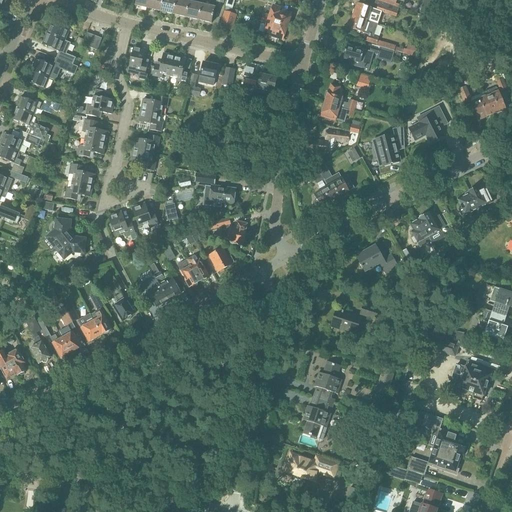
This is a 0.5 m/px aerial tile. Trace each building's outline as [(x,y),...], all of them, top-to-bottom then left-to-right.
[(148,9),(149,0),(136,0),(135,6),(148,9)] [(149,0),(148,9),(160,12),(163,0),(149,0)] [(163,0),(160,12),(173,15),(176,0),(163,0)] [(183,0),(176,0),(173,15),(186,18),(189,1),(183,0)] [(234,0),(227,0),(226,7),(232,9),(235,0),(234,0)] [(424,0),(420,13),(428,16),(433,0),(424,0)] [(189,1),(186,18),(198,21),(202,4),(189,1)] [(357,4),(353,16),(378,25),(382,12),(396,17),(399,9),(379,2),(377,10),(357,4)] [(202,4),(198,21),(211,24),(215,7),(202,4)] [(262,20),(287,27),(291,14),(279,10),(280,8),(273,6),(270,16),(264,14),(262,20)] [(229,9),(228,13),(224,12),(219,28),(232,32),(237,16),(236,15),(238,11),(229,9)] [(377,45),(378,41),(379,38),(374,37),(374,35),(377,36),(380,27),(377,26),(378,25),(353,16),(349,29),(368,35),(366,42),(377,45)] [(287,27),(262,20),(261,24),(267,26),(264,34),(283,40),(287,27)] [(65,41),(71,44),(71,43),(65,41),(70,29),(53,22),(48,34),(65,41)] [(87,33),(84,40),(83,44),(95,49),(100,38),(87,33)] [(65,41),(48,34),(43,44),(60,52),(57,60),(77,68),(78,67),(73,65),(76,58),(67,54),(71,44),(65,41)] [(350,34),(349,39),(360,42),(362,38),(350,34)] [(83,44),(84,40),(79,38),(76,44),(82,47),(83,44)] [(378,41),(377,47),(380,48),(395,52),(395,51),(395,49),(396,47),(396,46),(378,41)] [(408,45),(405,55),(414,57),(414,56),(417,57),(419,49),(417,49),(418,45),(415,45),(414,47),(408,45)] [(395,52),(380,48),(379,50),(371,48),(370,52),(364,50),(364,51),(347,46),(344,59),(351,61),(350,65),(369,71),(374,54),(378,55),(377,59),(391,63),(395,52)] [(129,67),(128,73),(139,76),(140,73),(145,74),(148,63),(142,61),(145,49),(134,47),(129,67)] [(170,76),(174,56),(164,54),(161,66),(155,64),(152,76),(162,78),(163,75),(170,76)] [(174,56),(170,76),(177,78),(176,82),(186,84),(189,72),(183,71),(186,58),(174,56)] [(32,71),(49,79),(49,78),(55,80),(60,69),(74,75),(77,68),(57,60),(54,66),(37,59),(32,71)] [(222,66),(204,62),(199,82),(214,86),(217,73),(221,74),(222,66)] [(409,66),(400,64),(396,78),(405,81),(409,66)] [(222,85),(232,87),(235,70),(225,68),(222,85)] [(247,78),(251,79),(251,80),(258,82),(257,88),(266,90),(265,91),(272,92),(272,91),(274,91),(277,78),(270,77),(269,77),(260,75),(252,73),(252,72),(245,70),(244,77),(247,77),(247,78)] [(49,79),(32,71),(27,82),(45,89),(49,79)] [(195,88),(198,75),(191,74),(188,94),(200,97),(202,89),(195,88)] [(366,89),(368,80),(369,77),(362,75),(362,78),(359,87),(366,89)] [(507,90),(503,79),(497,82),(501,92),(507,90)] [(347,110),(354,113),(357,103),(349,100),(348,104),(341,102),(343,95),(338,94),(340,88),(331,85),(329,91),(328,91),(328,92),(326,92),(325,97),(326,97),(325,104),(339,108),(347,110)] [(94,97),(93,96),(92,106),(88,105),(86,115),(98,118),(99,112),(111,114),(114,100),(105,99),(106,92),(95,90),(94,97)] [(468,92),(461,94),(465,105),(471,102),(468,92)] [(498,93),(485,98),(492,114),(505,109),(498,93)] [(143,99),(141,111),(161,116),(163,108),(166,108),(168,99),(156,96),(155,102),(143,99)] [(40,110),(51,115),(53,111),(57,112),(60,106),(43,99),(41,103),(33,100),(32,102),(21,97),(19,101),(17,101),(15,105),(17,107),(16,108),(34,115),(37,108),(40,110)] [(492,114),(485,98),(472,104),(479,120),(492,114)] [(339,108),(325,104),(321,117),(335,121),(336,120),(345,123),(347,116),(345,115),(347,110),(339,108)] [(34,115),(16,108),(12,119),(29,126),(34,115)] [(445,121),(439,108),(431,112),(432,114),(428,116),(427,114),(417,119),(419,124),(409,129),(415,142),(426,136),(429,142),(430,144),(432,143),(437,141),(445,137),(438,124),(445,121)] [(161,116),(141,111),(139,122),(150,124),(149,130),(161,132),(163,123),(160,122),(161,116)] [(105,144),(108,132),(98,130),(99,128),(100,128),(101,123),(84,120),(82,132),(86,133),(85,140),(105,144)] [(360,127),(358,126),(351,125),(350,132),(359,134),(360,127)] [(390,164),(393,163),(393,165),(399,163),(399,162),(400,161),(397,148),(405,146),(405,145),(404,126),(393,129),(394,135),(376,140),(378,149),(375,150),(377,159),(381,158),(383,166),(384,166),(384,167),(391,165),(390,164)] [(30,127),(27,135),(41,140),(44,141),(47,135),(44,133),(44,132),(30,127)] [(350,134),(326,130),(325,140),(326,140),(328,140),(327,142),(309,140),(307,151),(328,154),(328,153),(335,149),(336,142),(349,143),(348,148),(350,147),(351,146),(355,144),(358,135),(350,133),(350,134)] [(38,147),(41,140),(27,135),(25,142),(23,141),(6,134),(4,138),(2,139),(0,143),(2,144),(1,145),(19,152),(21,146),(29,149),(31,145),(38,147)] [(133,150),(153,154),(155,147),(158,148),(160,138),(148,135),(147,141),(135,138),(133,150)] [(85,140),(84,146),(80,146),(78,155),(90,158),(91,152),(103,155),(105,144),(85,140)] [(363,157),(355,144),(351,146),(350,147),(352,150),(351,151),(356,161),(363,157)] [(19,152),(1,145),(0,148),(0,157),(20,166),(22,161),(16,159),(19,152)] [(153,154),(133,150),(131,161),(143,164),(141,170),(154,172),(156,162),(152,161),(153,154)] [(73,182),(93,187),(96,175),(83,172),(84,167),(72,164),(70,174),(74,175),(73,182)] [(325,182),(321,175),(318,170),(309,175),(312,180),(314,179),(321,191),(314,195),(317,200),(315,201),(314,201),(314,202),(314,203),(313,203),(313,204),(313,205),(314,206),(314,207),(315,208),(316,208),(317,208),(318,208),(319,208),(321,207),(321,208),(335,200),(325,182)] [(28,178),(11,172),(9,177),(26,183),(28,178)] [(39,172),(35,181),(46,185),(50,176),(39,172)] [(215,185),(216,176),(196,173),(195,183),(215,185)] [(325,182),(335,199),(349,192),(348,191),(354,188),(350,181),(344,184),(339,174),(325,182)] [(0,175),(0,188),(8,191),(12,180),(0,175)] [(93,187),(73,182),(71,189),(67,189),(65,198),(77,201),(78,195),(91,198),(93,187)] [(210,207),(221,208),(222,202),(233,204),(235,190),(224,188),(213,187),(206,190),(210,207)] [(468,194),(476,210),(477,210),(481,217),(483,222),(490,215),(489,213),(488,214),(484,207),(493,203),(489,196),(485,187),(478,191),(476,188),(474,189),(471,188),(469,191),(467,192),(468,194)] [(457,199),(457,200),(461,209),(458,210),(461,216),(464,214),(465,216),(476,210),(468,194),(457,199)] [(39,208),(53,211),(54,204),(41,201),(39,208)] [(0,210),(19,218),(21,211),(14,209),(14,208),(3,203),(0,210)] [(149,215),(145,204),(131,208),(138,228),(148,225),(149,229),(158,226),(154,213),(149,215)] [(19,218),(0,210),(0,216),(3,218),(2,220),(13,224),(14,223),(15,223),(17,224),(19,218)] [(126,224),(121,212),(108,217),(115,236),(124,233),(126,237),(135,234),(131,222),(126,224)] [(453,224),(446,213),(442,215),(448,226),(453,224)] [(444,238),(440,231),(446,227),(439,216),(433,219),(430,214),(426,216),(424,215),(420,217),(419,220),(418,221),(428,237),(431,242),(431,241),(433,244),(444,238)] [(229,228),(228,224),(230,224),(229,218),(205,225),(206,230),(222,226),(221,236),(222,240),(227,241),(236,243),(237,244),(241,245),(242,244),(243,245),(246,232),(245,232),(247,224),(239,222),(239,224),(236,223),(236,224),(234,224),(234,226),(236,226),(235,229),(229,228)] [(51,252),(56,248),(72,236),(69,233),(70,222),(57,220),(56,229),(56,231),(54,232),(43,242),(51,252)] [(428,237),(418,221),(410,225),(414,232),(411,233),(414,237),(410,239),(414,245),(423,240),(425,245),(431,242),(428,237)] [(190,231),(196,242),(201,240),(196,228),(190,231)] [(196,242),(190,231),(175,239),(178,244),(187,239),(190,246),(196,242)] [(72,236),(56,248),(64,259),(71,254),(73,253),(75,253),(84,254),(85,240),(74,239),(72,236)] [(169,262),(175,258),(169,246),(162,249),(169,262)] [(375,246),(356,256),(365,272),(380,264),(387,275),(398,269),(391,255),(386,258),(382,249),(378,251),(375,246)] [(19,252),(9,249),(7,255),(17,259),(19,252)] [(228,256),(226,257),(222,249),(210,256),(219,271),(230,265),(233,264),(228,256)] [(406,250),(402,252),(407,261),(411,258),(406,250)] [(188,261),(199,282),(209,277),(200,261),(199,261),(196,256),(188,261)] [(428,262),(412,258),(411,263),(426,267),(428,262)] [(83,272),(95,268),(93,261),(86,260),(86,263),(81,266),(83,272)] [(199,282),(188,261),(187,261),(178,266),(181,271),(190,287),(192,286),(194,287),(197,285),(197,283),(199,282)] [(425,271),(422,281),(430,284),(433,274),(425,271)] [(14,273),(12,279),(19,283),(22,276),(14,273)] [(161,273),(159,273),(155,276),(158,281),(164,278),(161,273)] [(85,275),(73,281),(77,288),(89,282),(85,275)] [(117,275),(111,279),(119,292),(125,288),(117,275)] [(172,280),(160,286),(168,301),(176,297),(175,295),(180,293),(172,280)] [(168,301),(160,287),(148,293),(156,307),(159,305),(160,306),(168,301)] [(511,293),(500,289),(495,288),(490,301),(495,303),(492,312),(507,317),(510,308),(511,309),(511,293)] [(418,293),(415,301),(423,304),(426,296),(418,293)] [(119,313),(124,320),(126,319),(127,320),(130,320),(132,317),(131,316),(134,314),(131,309),(121,294),(115,298),(119,304),(114,307),(118,314),(119,313)] [(86,323),(80,312),(76,314),(71,304),(65,308),(73,323),(78,320),(81,326),(80,326),(89,342),(102,335),(94,321),(87,324),(86,323)] [(375,319),(378,309),(364,305),(361,315),(375,319)] [(73,323),(65,308),(57,312),(65,327),(73,323)] [(109,332),(110,331),(111,330),(103,316),(103,315),(100,310),(90,315),(94,321),(102,335),(103,334),(105,334),(109,332)] [(355,334),(360,317),(337,310),(332,327),(355,334)] [(507,317),(492,312),(484,335),(503,342),(508,328),(503,326),(507,317)] [(37,323),(41,330),(41,331),(45,338),(50,335),(42,321),(37,323)] [(456,338),(444,335),(432,331),(432,330),(416,325),(413,334),(430,339),(430,338),(434,339),(431,349),(455,356),(458,347),(469,351),(471,344),(462,342),(463,341),(461,340),(460,342),(458,341),(459,339),(456,338)] [(63,338),(71,352),(80,347),(70,327),(64,330),(68,336),(63,338)] [(444,335),(456,338),(459,339),(461,340),(463,333),(447,328),(444,335)] [(71,352),(63,338),(59,341),(56,335),(50,338),(61,358),(71,352)] [(33,340),(36,345),(30,348),(35,357),(36,356),(40,363),(43,362),(43,363),(46,363),(48,360),(47,359),(50,358),(38,336),(33,340)] [(20,374),(21,376),(25,374),(24,372),(26,371),(23,365),(25,363),(18,350),(7,356),(17,374),(18,375),(20,374)] [(0,367),(6,380),(17,374),(7,355),(4,351),(0,353),(0,367)] [(406,358),(400,375),(406,377),(407,373),(418,377),(423,363),(406,358)] [(484,373),(485,370),(476,367),(477,363),(468,360),(465,368),(456,365),(450,384),(459,387),(459,388),(475,393),(473,399),(481,402),(490,375),(484,373)] [(335,404),(336,400),(334,399),(336,394),(338,395),(343,381),(338,379),(342,367),(327,362),(323,374),(319,373),(314,387),(317,387),(313,397),(335,404)] [(383,369),(376,390),(389,394),(395,373),(383,369)] [(313,397),(310,407),(308,406),(303,420),(307,422),(303,434),(318,439),(317,439),(319,443),(323,441),(332,414),(329,413),(331,408),(333,409),(335,404),(313,397)] [(435,431),(439,418),(426,414),(422,426),(435,431)] [(434,448),(460,456),(461,455),(463,455),(464,454),(466,455),(469,444),(467,444),(468,442),(455,438),(456,436),(448,434),(449,432),(440,429),(434,448)] [(460,456),(434,448),(428,466),(437,469),(437,467),(444,470),(444,471),(456,475),(460,465),(457,464),(460,456)] [(287,467),(286,472),(292,474),(295,475),(292,477),(293,481),(303,484),(306,482),(305,478),(314,481),(318,472),(334,477),(338,465),(321,459),(316,457),(314,462),(313,462),(292,455),(287,467)] [(407,470),(420,474),(424,461),(411,457),(407,470)] [(369,472),(371,465),(363,463),(361,470),(369,472)] [(378,471),(389,474),(392,467),(380,463),(378,471)] [(404,481),(405,480),(420,485),(423,476),(409,471),(406,470),(406,471),(403,481),(404,481)] [(350,487),(348,493),(358,496),(360,490),(350,487)] [(413,502),(409,511),(436,511),(437,509),(434,507),(438,494),(428,491),(423,505),(421,504),(414,502),(413,502)]
